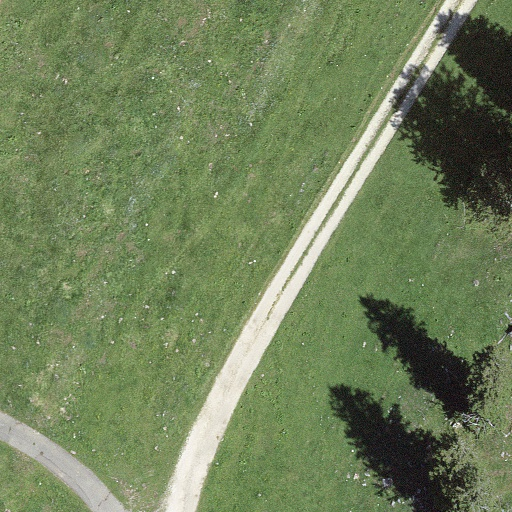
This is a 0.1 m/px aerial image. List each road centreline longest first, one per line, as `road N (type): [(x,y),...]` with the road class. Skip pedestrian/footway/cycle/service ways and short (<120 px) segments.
road 1 (track): [(458,0),(274,304),(217,409),(179,511)]
road 2 (track): [(109,511),(63,464),(0,426)]
